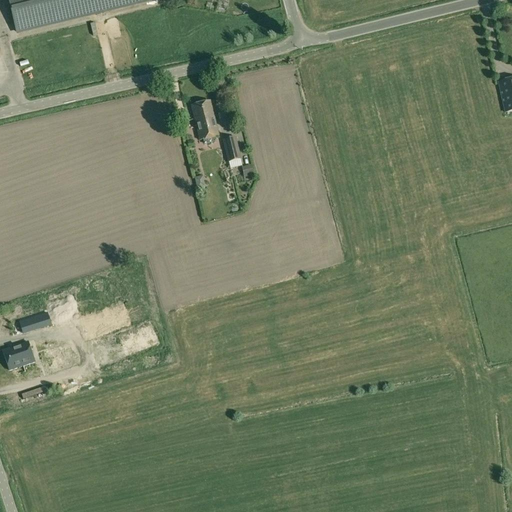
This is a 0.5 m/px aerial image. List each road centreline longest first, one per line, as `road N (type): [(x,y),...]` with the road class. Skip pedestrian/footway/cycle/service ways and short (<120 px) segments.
road 1 (tertiary): [(0,114),(299,44)]
road 2 (unclassified): [(299,44),(483,0)]
